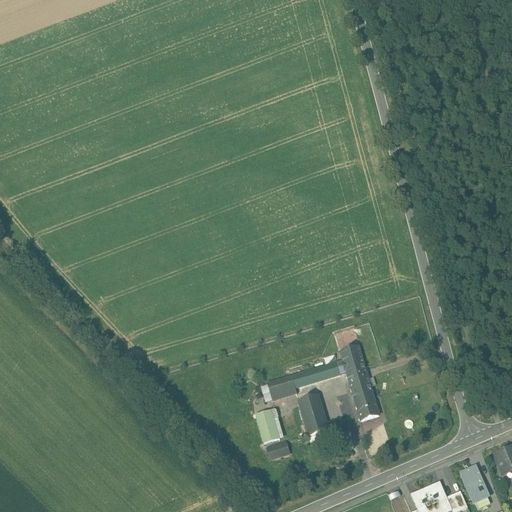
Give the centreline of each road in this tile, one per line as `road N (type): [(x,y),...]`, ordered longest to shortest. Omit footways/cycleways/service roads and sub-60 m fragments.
road 1 (tertiary): [(359,0),(473,443)]
road 2 (tertiary): [(311,511),(473,443)]
